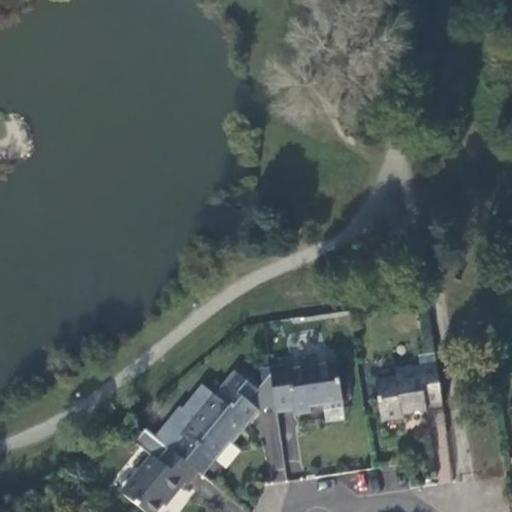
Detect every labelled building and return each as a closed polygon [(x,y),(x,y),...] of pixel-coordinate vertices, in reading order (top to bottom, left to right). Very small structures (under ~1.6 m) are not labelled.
[(287,364),(269,367),(270,379),(275,409),(275,411),(294,409),(294,413),(311,411),(311,406),(343,402),(342,395),(338,365),(338,362),(287,369),(287,364)] [(347,363),(338,365),(342,395),(352,394),(347,363)] [(426,409),(442,406),(436,364),(396,371),(397,378),(375,382),(381,423),(404,419),(403,416),(427,412),(426,409)] [(246,370),(239,378),(249,388),(253,384),(257,379),(246,370)] [(170,449),(198,472),(202,476),(231,440),(227,437),(241,421),(247,426),(259,412),(249,404),(258,394),(249,388),(239,378),(236,375),(218,397),(203,385),(183,409),(181,407),(156,438),(167,447),(170,449)] [(259,412),(275,409),(270,379),(260,391),(258,394),(249,404),(259,412)] [(260,391),(253,384),(249,388),(258,394),(260,391)] [(234,443),(247,426),(241,421),(227,437),(231,440),(234,443)] [(156,438),(146,429),(135,442),(152,456),(121,495),(142,511),(156,511),(168,496),(170,498),(182,483),(186,486),(198,472),(170,449),(167,447),(156,438)]
